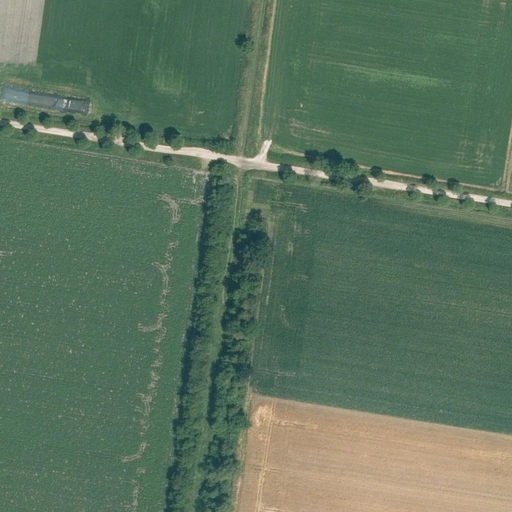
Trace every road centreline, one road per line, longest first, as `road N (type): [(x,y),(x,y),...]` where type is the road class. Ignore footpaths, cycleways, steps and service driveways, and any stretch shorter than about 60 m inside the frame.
road 1 (track): [(511,204),(0,122)]
road 2 (track): [(248,162),(262,154),(267,136),(282,0)]
